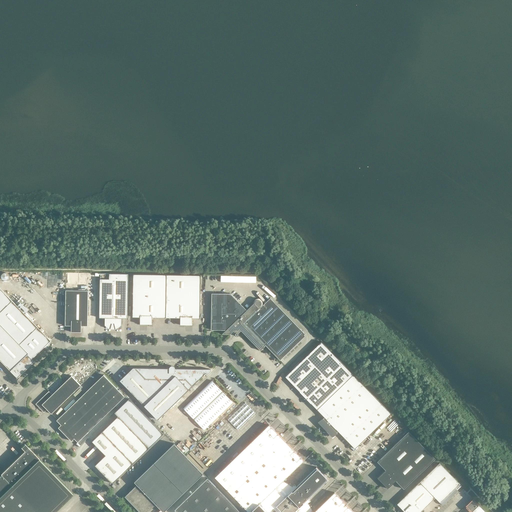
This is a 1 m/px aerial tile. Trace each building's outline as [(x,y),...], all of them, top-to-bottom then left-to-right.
[(110,328),(110,329),(111,329),(112,329),(113,329),(114,329),(115,329),(116,329),(117,328),(118,328),(119,328),(119,327),(120,327),(121,326),(122,325),(122,324),(122,318),(127,318),(128,274),(100,273),(99,318),(105,318),(105,323),(105,325),(105,326),(106,326),(107,327),(108,327),(108,328),(109,328),(110,328)] [(192,318),(200,318),(200,275),(133,274),(133,317),(140,317),(140,324),(152,324),(152,317),(180,318),(180,325),(192,325),(192,318)] [(59,277),(42,278),(43,291),(56,291),(56,281),(59,281),(59,277)] [(0,360),(16,378),(34,361),(31,359),(50,341),(0,288),(0,360)] [(88,291),(66,290),(65,325),(71,326),(71,332),(81,332),(81,326),(87,326),(88,291)] [(239,333),(239,332),(241,330),(260,351),(266,345),(280,360),(305,336),(303,335),(305,334),(270,298),(261,307),(260,305),(261,304),(258,300),(247,310),(231,294),(212,293),(211,330),(226,330),(222,334),(230,334),(231,333),(234,333),(234,334),(234,335),(235,336),(236,337),(237,337),(238,337),(238,336),(239,336),(239,335),(239,334),(239,333)] [(141,328),(141,341),(154,341),(155,329),(141,328)] [(320,413),(356,378),(321,342),(285,377),(299,391),(299,392),(311,404),(320,413)] [(210,369),(133,368),(120,381),(158,420),(206,373),(207,374),(211,371),(211,370),(211,369),(210,369)] [(64,434),(114,386),(104,375),(57,420),(61,425),(58,428),(64,434)] [(51,414),(81,385),(71,376),(52,395),(49,391),(36,404),(44,413),(47,409),(51,414)] [(230,398),(209,376),(181,404),(201,426),(230,398)] [(356,378),(320,413),(355,448),(391,414),(356,378)] [(114,386),(64,434),(71,441),(74,438),(78,442),(125,397),(114,386)] [(112,483),(149,447),(163,434),(129,398),(115,412),(119,416),(92,441),(106,455),(95,465),(112,483)] [(398,420),(393,415),(389,419),(394,424),(398,420)] [(353,511),(334,492),(313,511),(312,511),(308,503),(311,501),(310,501),(309,502),(307,499),(310,497),(328,480),(316,467),(296,487),(294,485),(294,484),(292,487),(283,481),(304,461),(269,425),(215,477),(248,511),(353,511)] [(408,431),(377,462),(385,470),(377,477),(388,489),(388,488),(395,481),(403,489),(435,459),(408,431)] [(155,503),(164,511),(203,474),(174,443),(134,482),(138,485),(134,488),(129,492),(130,493),(127,495),(131,499),(130,501),(133,505),(134,504),(141,511),(146,511),(147,511),(152,507),(152,506),(155,503)] [(1,475),(1,474),(0,475),(0,511),(54,511),(73,494),(28,448),(24,444),(21,447),(25,451),(1,475)] [(301,444),(296,448),(300,453),(305,449),(301,444)] [(89,457),(91,458),(99,450),(98,448),(89,457)] [(420,511),(435,498),(443,505),(457,491),(454,489),(459,484),(439,463),(397,504),(405,511),(404,511),(420,511)] [(240,511),(207,478),(175,510),(176,511),(240,511)]
